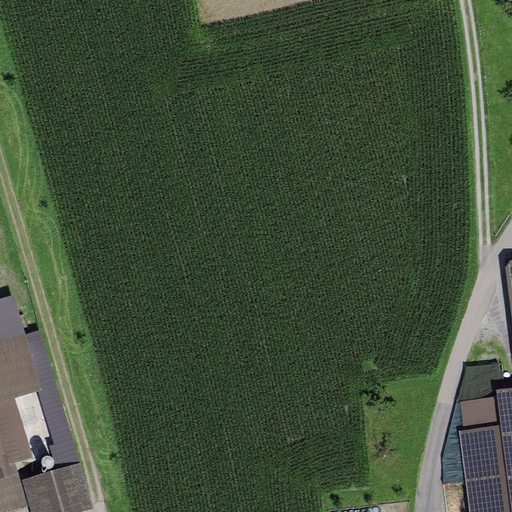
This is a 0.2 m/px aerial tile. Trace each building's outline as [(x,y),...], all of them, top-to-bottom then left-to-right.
[(0,404),(38,393),(42,392),(25,335),(13,296),(0,299),(0,404)] [(38,393),(53,444),(48,445),(56,471),(80,463),(40,330),(25,335),(42,392),(38,393)] [(511,511),(511,389),(498,391),(499,397),(460,402),(463,431),(459,431),(468,511),(511,511)] [(0,437),(0,511),(3,511),(26,506),(6,435),(0,437)] [(22,480),(31,511),(79,511),(93,508),(80,463),(56,471),(22,480)]
